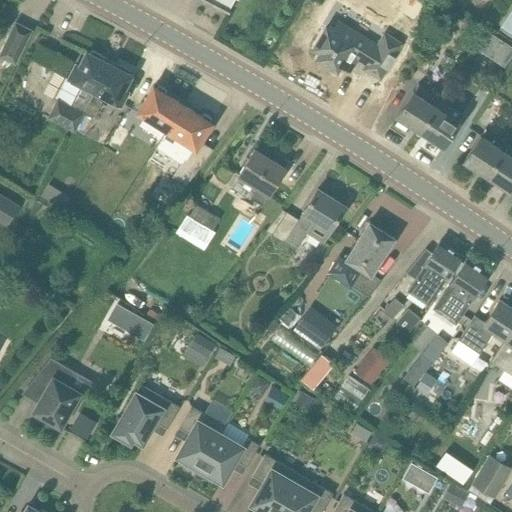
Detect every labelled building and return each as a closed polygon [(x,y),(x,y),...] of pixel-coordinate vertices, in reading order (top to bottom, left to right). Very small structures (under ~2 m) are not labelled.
[(206,0),(229,12),(230,11),(229,10),(234,0),(206,0)] [(333,30),(326,26),(314,47),(321,52),(317,58),(338,71),(343,62),(352,67),(357,58),(366,63),(363,69),(381,79),(401,44),(385,34),(380,43),(339,20),(333,30)] [(32,30),(16,22),(0,53),(0,54),(16,63),(32,30)] [(502,62),(511,47),(511,43),(492,30),(480,48),(502,62)] [(79,123),(85,112),(83,111),(109,63),(103,60),(105,56),(92,50),(90,53),(87,51),(80,66),(76,64),(70,75),(57,98),(47,117),(75,131),(79,123)] [(116,66),(109,63),(83,111),(85,112),(94,117),(103,100),(98,97),(100,92),(122,104),(129,91),(125,89),(132,75),(129,73),(131,69),(118,63),(116,66)] [(420,132),(441,98),(418,83),(397,116),(420,132)] [(167,129),(183,104),(165,93),(168,89),(159,84),(157,87),(154,86),(139,110),(167,129)] [(441,98),(420,132),(443,147),(465,114),(441,98)] [(183,104),(167,129),(197,148),(213,123),(211,121),(213,118),(204,113),(202,116),(184,104),(183,104)] [(487,176),(504,148),(482,134),(464,161),(487,176)] [(511,153),(504,148),(487,176),(510,191),(511,188),(511,153)] [(286,169),(255,149),(239,174),(258,186),(251,198),(263,205),(286,169)] [(199,167),(180,154),(168,171),(186,184),(199,167)] [(72,197),(54,186),(47,198),(65,209),(72,197)] [(346,206),(318,189),(299,218),(282,208),(268,231),(295,247),(306,230),(324,241),(346,206)] [(20,205),(2,194),(0,197),(0,222),(7,226),(20,205)] [(38,202),(31,198),(26,205),(33,209),(38,202)] [(220,218),(196,204),(189,216),(194,219),(188,228),(204,238),(210,229),(212,230),(220,218)] [(395,238),(370,222),(346,257),(361,267),(351,283),(369,296),(382,279),(372,272),(395,238)] [(463,255),(441,240),(433,252),(426,248),(408,271),(418,278),(417,279),(419,280),(412,290),(429,300),(435,290),(437,292),(445,279),(446,280),(463,255)] [(489,273),(467,258),(456,275),(434,306),(456,321),(489,273)] [(405,306),(397,298),(384,311),(392,319),(405,306)] [(495,330),(507,338),(511,331),(511,307),(500,299),(485,322),(474,315),(459,338),(480,353),(495,330)] [(188,302),(185,308),(198,316),(202,310),(188,302)] [(295,326),(304,313),(291,305),(283,317),(295,326)] [(295,326),(322,346),(337,325),(317,311),(312,318),(304,313),(295,326)] [(130,334),(146,342),(155,325),(140,317),(130,334)] [(274,319),(268,329),(274,333),(280,324),(274,319)] [(458,331),(448,323),(422,353),(432,362),(458,331)] [(511,331),(507,338),(493,360),(505,368),(497,379),(511,388),(511,331)] [(304,355),(309,345),(281,332),(276,342),(304,355)] [(182,358),(202,369),(215,346),(195,335),(182,358)] [(235,355),(221,347),(215,357),(230,365),(235,355)] [(314,388),(333,361),(320,351),(300,377),(314,388)] [(382,354),(371,366),(364,360),(353,373),(370,386),(390,360),(382,354)] [(43,406),(35,419),(37,420),(37,419),(53,428),(56,424),(61,427),(81,392),(67,384),(74,371),(75,372),(76,371),(51,357),(34,377),(36,378),(37,377),(49,384),(38,403),(43,406)] [(272,381),(257,373),(249,387),(264,395),(272,381)] [(426,373),(417,386),(427,393),(436,380),(426,373)] [(336,395),(358,407),(368,386),(346,374),(336,395)] [(180,406),(141,384),(114,431),(131,441),(133,437),(143,443),(155,421),(167,428),(180,406)] [(267,397),(282,407),(289,395),(274,385),(267,397)] [(319,400),(303,390),(295,403),(312,412),(319,400)] [(210,398),(205,409),(227,418),(232,407),(210,398)] [(419,412),(408,404),(402,412),(413,419),(419,412)] [(198,472),(222,433),(226,425),(192,405),(179,426),(191,434),(178,455),(185,460),(183,464),(198,472)] [(78,413),(68,430),(85,440),(95,423),(78,413)] [(352,434),(367,442),(372,433),(357,425),(352,434)] [(391,441),(375,432),(367,444),(384,453),(391,441)] [(222,433),(198,472),(213,481),(216,477),(223,481),(236,459),(248,467),(259,444),(248,437),(243,446),(222,433)] [(256,511),(276,511),(299,473),(265,453),(252,475),(264,482),(252,504),(259,508),(257,511),(256,511)] [(511,467),(511,466),(490,453),(471,482),(494,496),(511,467)] [(411,461),(402,477),(428,492),(437,476),(411,461)] [(471,470),(461,464),(452,478),(461,484),(471,470)] [(299,473),(276,511),(306,511),(309,508),(316,511),(322,511),(333,493),(299,473)] [(472,492),(452,480),(443,497),(462,508),(472,492)] [(376,511),(344,493),(332,511),(376,511)]
